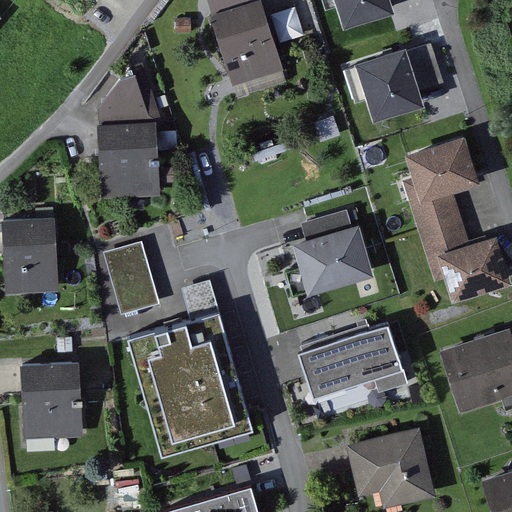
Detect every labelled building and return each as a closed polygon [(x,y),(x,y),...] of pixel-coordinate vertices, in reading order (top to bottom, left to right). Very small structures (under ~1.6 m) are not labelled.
[(260,0),(209,0),(236,88),(283,74),(260,0)] [(400,0),(342,0),(350,27),(404,11),(400,0)] [(412,46),(365,61),(383,121),(431,107),(412,46)] [(101,111),(102,129),(147,126),(133,80),(120,85),(101,111)] [(147,126),(102,129),(106,196),(156,193),(152,126),(147,126)] [(473,136),(415,154),(429,201),(458,192),(488,183),(473,136)] [(458,192),(429,201),(438,228),(466,219),(458,192)] [(62,218),(10,219),(11,289),(63,289),(62,218)] [(438,228),(446,253),(474,244),(466,219),(438,228)] [(365,221),(297,242),(313,294),(381,273),(365,221)] [(474,244),(446,253),(461,300),(511,283),(511,258),(504,234),(474,244)] [(104,253),(122,314),(160,303),(142,242),(104,253)] [(186,271),(193,304),(222,298),(214,265),(186,271)] [(129,343),(163,458),(252,432),(218,317),(129,343)] [(393,322),(312,347),(326,393),(407,368),(393,322)] [(511,331),(511,330),(447,351),(466,409),(511,393),(511,331)] [(84,361),(29,363),(32,433),(86,431),(84,361)] [(439,493),(423,426),(353,443),(365,490),(385,485),(390,506),(439,493)] [(511,511),(511,472),(485,482),(495,511),(511,511)] [(263,511),(255,483),(172,510),(172,511),(263,511)]
